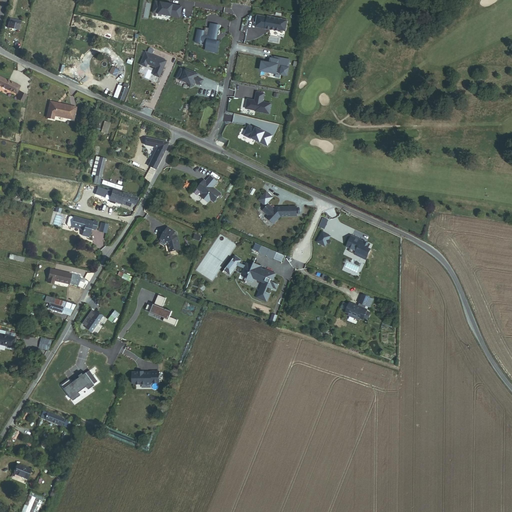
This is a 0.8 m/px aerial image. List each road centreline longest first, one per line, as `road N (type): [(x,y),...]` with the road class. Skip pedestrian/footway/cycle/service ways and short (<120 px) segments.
road 1 (residential): [(0,440),(179,131)]
road 2 (tertiary): [(511,385),(438,256),(324,198)]
road 3 (tertiary): [(179,131),(0,49)]
road 4 (residential): [(208,145),(240,11)]
road 5 (tertiary): [(324,198),(208,145)]
